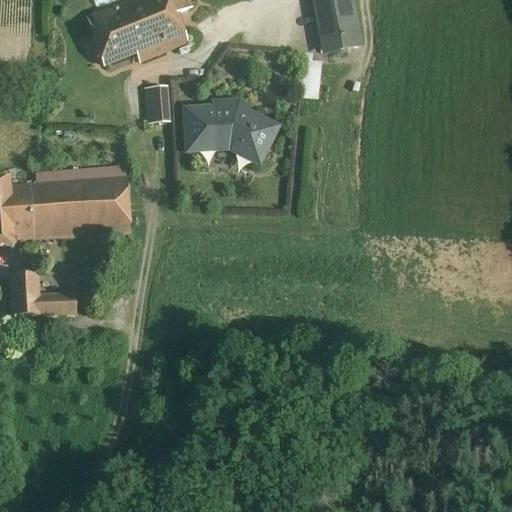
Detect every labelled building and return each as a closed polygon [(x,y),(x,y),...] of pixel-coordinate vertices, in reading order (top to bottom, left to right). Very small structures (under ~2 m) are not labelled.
[(149,0),(87,23),(105,71),(193,38),(179,0),(149,0)] [(359,0),(316,0),(315,0),(326,60),(370,51),(359,0)] [(306,58),(301,98),(317,100),(322,60),(306,58)] [(168,87),(145,88),(146,125),(170,123),(168,87)] [(241,109),(186,111),(187,156),(242,154),(241,109)] [(14,181),(0,182),(0,250),(18,250),(18,244),(136,237),(132,181),(15,188),(14,181)] [(42,278),(10,279),(12,322),(78,320),(78,295),(43,296),(42,278)]
